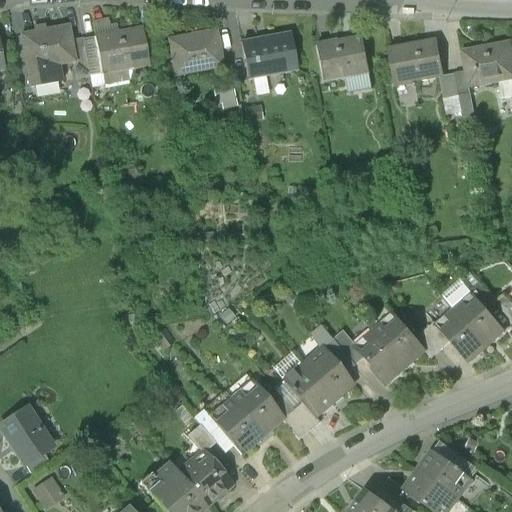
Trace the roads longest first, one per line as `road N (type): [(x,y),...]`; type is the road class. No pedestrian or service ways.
road 1 (residential): [(511,380),(360,446),(264,511)]
road 2 (residential): [(511,6),(384,2)]
